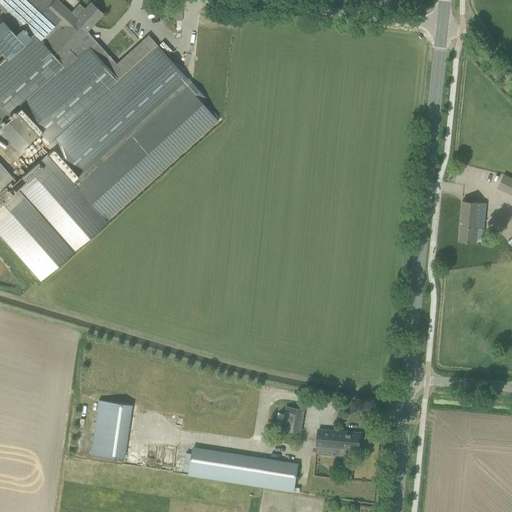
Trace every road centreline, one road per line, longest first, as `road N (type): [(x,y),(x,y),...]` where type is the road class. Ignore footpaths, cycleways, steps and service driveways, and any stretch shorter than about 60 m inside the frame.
road 1 (tertiary): [(406,378),(444,26)]
road 2 (unknown): [(403,415),(280,393),(270,397),(256,442),(161,428)]
road 3 (unclassified): [(444,26),(212,0)]
road 4 (tertiary): [(394,511),(406,378)]
